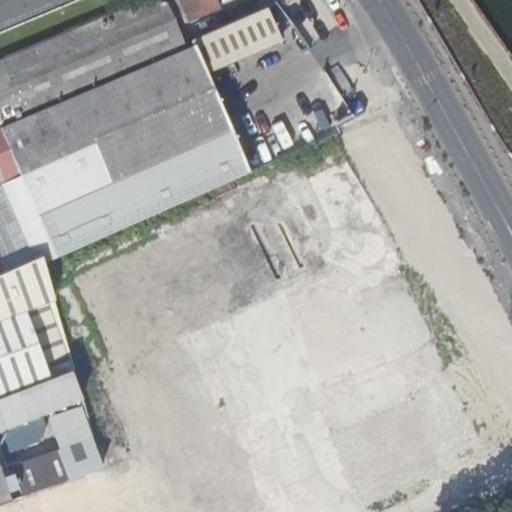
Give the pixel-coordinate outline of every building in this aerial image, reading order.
[(142,0),(0,60),(0,122),(35,108),(180,44),(174,29),(183,26),(183,27),(217,12),(211,0),(142,0)] [(0,0),(0,31),(73,0),(0,0)] [(0,186),(0,191),(31,262),(239,170),(223,134),(206,96),(197,75),(274,41),(260,9),(237,19),(183,42),(186,48),(37,112),(35,108),(0,122),(0,133),(18,178),(0,186)] [(0,186),(18,178),(0,133),(0,186)] [(116,359),(322,275),(284,180),(77,264),(116,359)] [(425,209),(438,232),(458,221),(446,198),(425,209)] [(413,262),(481,453),(511,442),(511,380),(464,244),(413,262)] [(0,395),(0,429),(85,401),(74,370),(0,395)] [(367,503),(445,468),(412,396),(334,430),(367,503)] [(0,507),(0,511),(166,511),(148,455),(106,469),(84,402),(50,414),(73,483),(0,507)] [(0,460),(0,504),(28,497),(27,492),(26,493),(20,471),(4,476),(0,460)]
